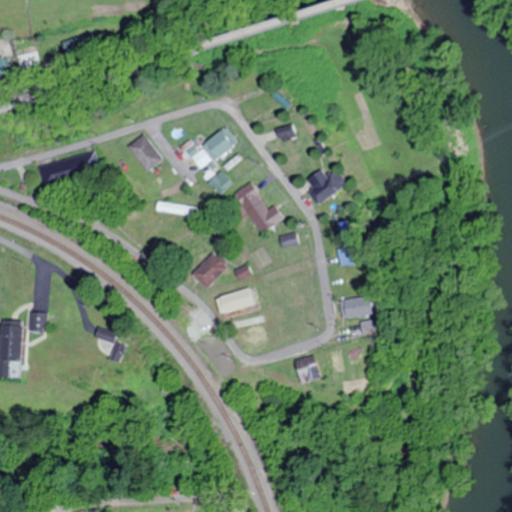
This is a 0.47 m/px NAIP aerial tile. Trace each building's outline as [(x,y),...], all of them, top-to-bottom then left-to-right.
[(0,75),(12,70),(6,57),(0,59),(0,75)] [(283,128),(285,140),(300,137),(298,125),(283,128)] [(243,144),(232,129),(209,144),(220,160),(243,144)] [(153,172),(169,160),(150,135),(134,147),(153,172)] [(217,161),(208,150),(198,157),(207,168),(217,161)] [(45,165),(49,185),(107,173),(102,152),(45,165)] [(326,206),(349,183),(336,170),(313,193),(326,206)] [(239,184),(228,171),(214,183),(225,195),(239,184)] [(281,206),(273,210),(258,183),(243,192),(266,234),(290,221),(281,206)] [(301,235),(287,239),(290,248),(304,243),(301,235)] [(367,261),(365,241),(350,243),(352,262),(367,261)] [(198,274),(212,288),(235,266),(221,251),(198,274)] [(224,298),(229,315),(261,305),(256,287),(224,298)] [(377,313),(373,295),(343,302),(347,319),(377,313)] [(52,330),(51,313),(37,314),(38,331),(52,330)] [(274,344),(266,318),(245,325),(253,351),(274,344)] [(25,376),(27,321),(7,320),(4,375),(25,376)] [(101,337),(118,344),(122,334),(105,327),(101,337)] [(116,359),(127,363),(133,346),(121,342),(116,359)] [(357,350),(357,385),(368,385),(368,350),(357,350)] [(305,384),(325,379),(319,356),(299,361),(305,384)]
